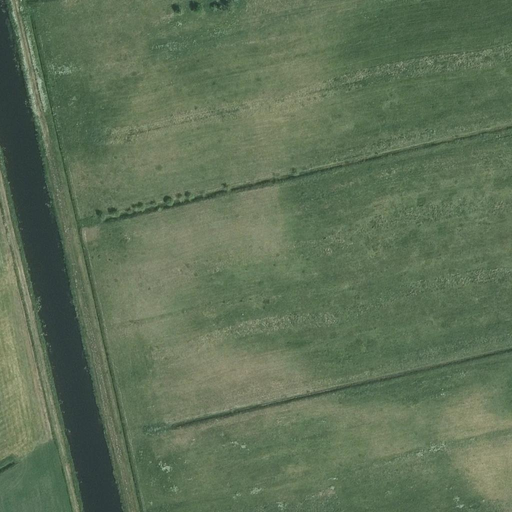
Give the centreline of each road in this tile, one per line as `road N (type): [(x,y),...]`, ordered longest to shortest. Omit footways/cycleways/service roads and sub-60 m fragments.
road 1 (track): [(18,0),(129,511)]
road 2 (track): [(0,176),(77,511)]
